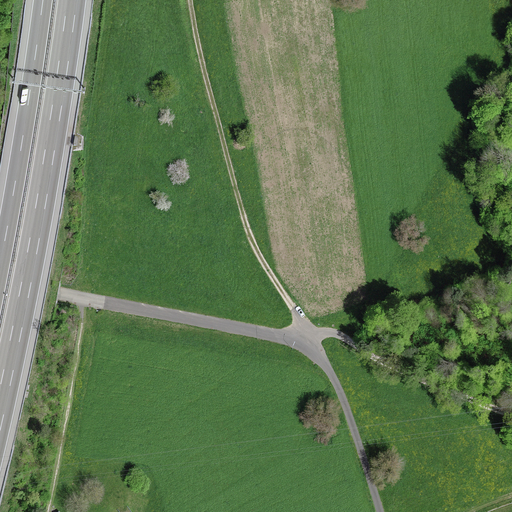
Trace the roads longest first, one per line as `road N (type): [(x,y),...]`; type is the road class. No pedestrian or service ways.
road 1 (residential): [(0,282),(300,342),(336,383),(378,511)]
road 2 (motorway): [(0,409),(71,0)]
road 3 (track): [(190,0),(244,222),(304,336)]
road 4 (motorway): [(42,0),(0,266)]
road 5 (track): [(304,336),(337,336),(511,416)]
